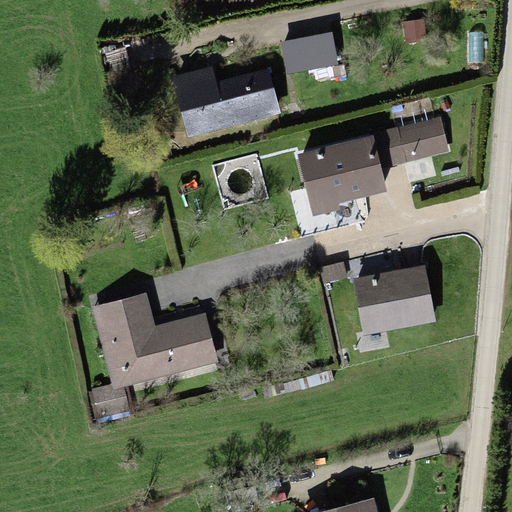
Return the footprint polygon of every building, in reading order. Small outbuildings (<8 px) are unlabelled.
[(180,78),(193,133),(277,113),(267,71),(217,83),(214,70),(180,78)] [(438,121),(304,154),(318,214),(340,209),(338,199),(389,187),(384,165),(445,151),(438,121)] [(345,263),(321,268),(325,281),(348,275),(345,263)] [(424,268),(357,281),(368,337),(436,323),(424,268)] [(98,310),(116,385),(214,361),(204,316),(151,329),(144,299),(98,310)] [(376,511),(374,500),(323,511),(376,511)]
